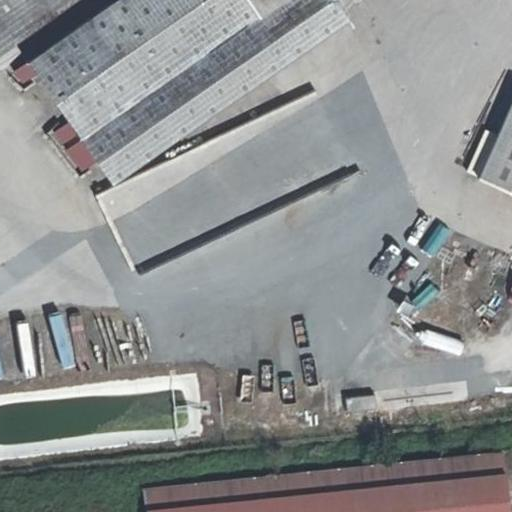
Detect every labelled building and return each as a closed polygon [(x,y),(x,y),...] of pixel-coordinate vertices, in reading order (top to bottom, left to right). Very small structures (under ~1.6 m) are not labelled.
[(0,0),(0,65),(21,54),(27,64),(35,74),(67,120),(75,130),(81,139),(94,158),(114,185),(339,21),(323,0),(0,0)] [(21,83),(35,74),(27,64),(14,73),(21,83)] [(511,196),(511,91),(475,181),(511,196)] [(256,117),(120,184),(128,202),(264,135),(256,117)] [(61,140),(75,130),(67,120),(54,130),(61,140)] [(80,168),(94,158),(81,139),(67,149),(80,168)] [(373,393),(345,394),(346,411),(374,409),(373,393)] [(415,460),(143,488),(145,511),(506,511),(501,451),(415,460)]
